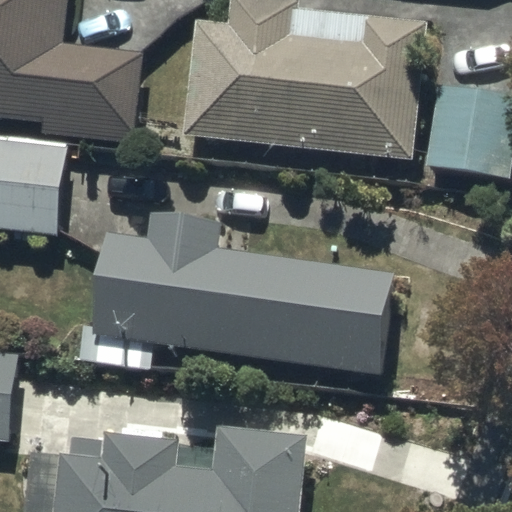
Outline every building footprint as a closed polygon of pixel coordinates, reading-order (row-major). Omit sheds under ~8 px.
[(0,0),(0,121),(48,126),(47,137),(142,146),(151,57),(65,49),(69,0),(0,0)] [(201,24),(188,139),(420,165),(435,28),(303,13),(304,4),(271,0),(235,0),(232,28),(201,24)] [(511,99),(441,92),(433,171),(511,179),(511,99)] [(72,146),(0,138),(0,234),(62,241),(72,146)] [(381,380),(395,277),(224,254),(228,223),(158,213),(154,243),(112,237),(100,331),(88,330),(84,363),(156,373),(159,350),(381,380)] [(18,358),(0,355),(0,445),(9,446),(18,358)] [(306,511),(315,444),(223,433),(221,452),(171,447),(172,437),(126,432),(126,438),(112,436),(111,447),(76,443),(74,462),(66,461),(60,511),(306,511)]
